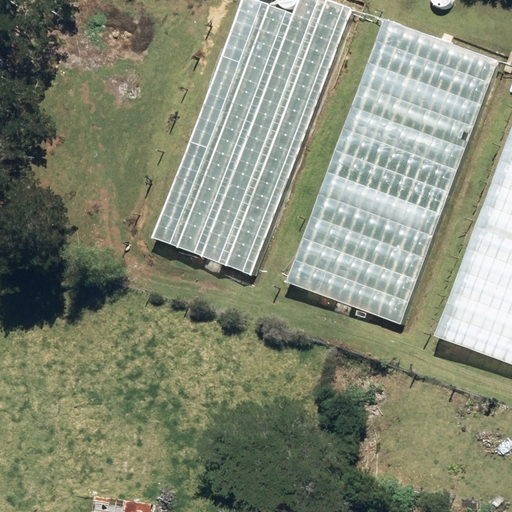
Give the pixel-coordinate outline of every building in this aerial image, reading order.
[(248,0),(159,240),(260,277),(359,10),(331,0),(308,0),(302,17),(257,0),(248,0)] [(455,0),(426,0),(425,10),(452,16),(455,0)] [(395,22),(296,286),(407,327),(505,63),(395,22)] [(511,153),(445,338),(511,362),(511,153)] [(156,511),(158,506),(100,498),(98,511),(156,511)]
